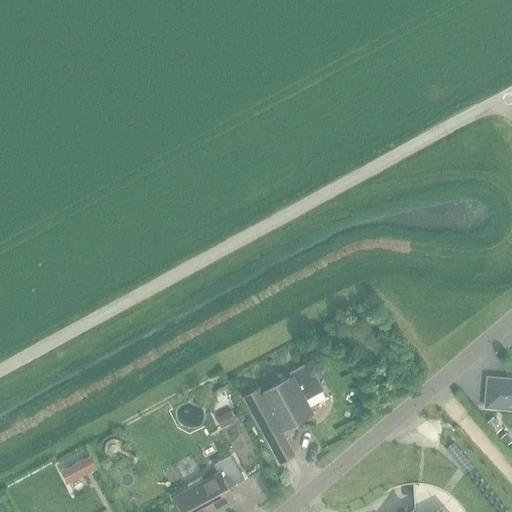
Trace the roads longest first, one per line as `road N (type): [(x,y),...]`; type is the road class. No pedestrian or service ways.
road 1 (residential): [(0,379),(506,104)]
road 2 (residential): [(317,511),(511,347)]
